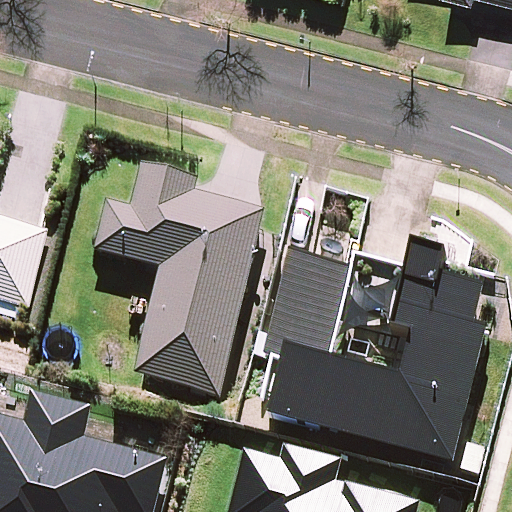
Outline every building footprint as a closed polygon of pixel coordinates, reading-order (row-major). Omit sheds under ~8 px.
[(511,0),(450,0),(449,7),(480,15),(483,5),(511,12),(511,0)] [(0,159),(2,151),(0,150),(0,302),(26,309),(44,237),(0,226),(0,159)] [(198,191),(143,177),(133,219),(111,214),(100,260),(164,276),(139,379),(221,399),(265,218),(196,201),(198,191)] [(476,330),(486,293),(448,284),(451,271),(418,263),(414,281),(293,250),(266,355),(290,361),(270,438),(452,484),(490,334),(476,330)] [(92,418),(39,404),(32,433),(0,425),(0,511),(154,511),(166,467),(85,447),(92,418)]
